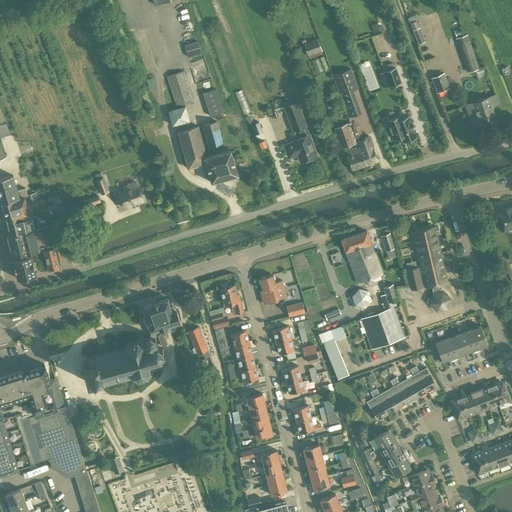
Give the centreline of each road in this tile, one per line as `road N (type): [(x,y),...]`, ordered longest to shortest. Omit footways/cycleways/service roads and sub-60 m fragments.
road 1 (unclassified): [(11,287),(511,142)]
road 2 (residential): [(307,511),(240,257)]
road 3 (tertiary): [(0,335),(240,257)]
road 4 (tertiary): [(240,257),(450,197)]
road 5 (track): [(396,0),(456,155)]
